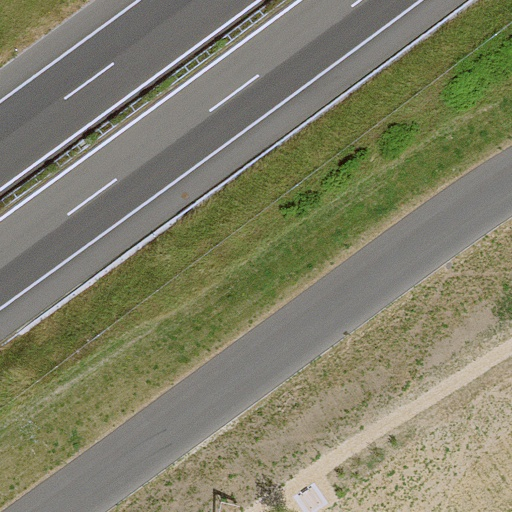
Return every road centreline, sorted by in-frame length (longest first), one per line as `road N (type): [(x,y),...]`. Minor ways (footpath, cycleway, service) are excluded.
road 1 (motorway): [(0,264),(358,0)]
road 2 (motorway): [(201,0),(0,148)]
